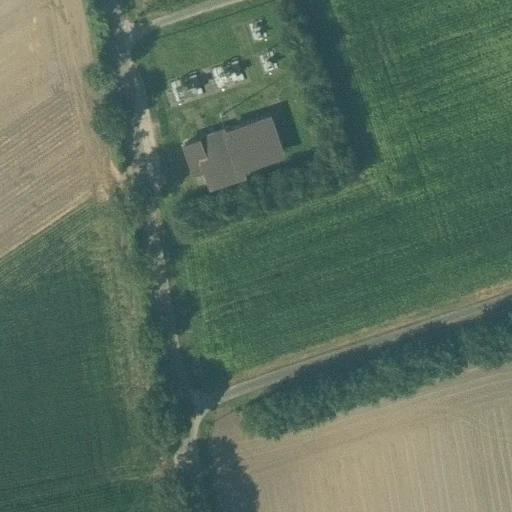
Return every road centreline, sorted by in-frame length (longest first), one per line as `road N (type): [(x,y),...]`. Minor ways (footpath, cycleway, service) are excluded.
road 1 (unclassified): [(115,40),(180,411)]
road 2 (unclassified): [(511,301),(180,411)]
road 3 (unclassified): [(234,0),(115,40)]
